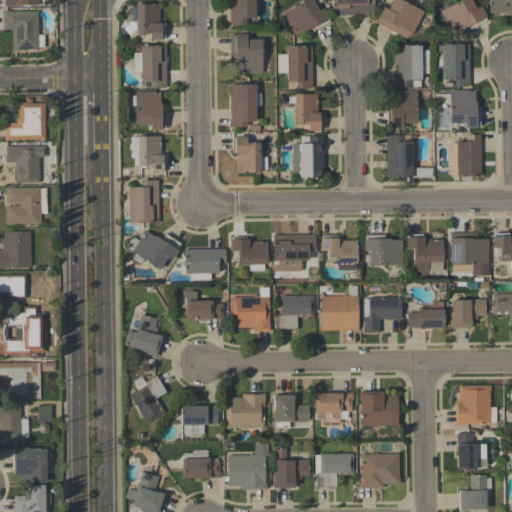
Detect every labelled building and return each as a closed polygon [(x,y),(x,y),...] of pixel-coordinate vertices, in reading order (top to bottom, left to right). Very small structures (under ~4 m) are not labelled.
[(229,25),(229,0),(254,0),(254,18),(245,18),(245,25),(229,25)] [(328,18),(327,19),(328,22),(311,31),(310,28),(294,36),(282,13),(305,0),(312,0),(318,10),(322,7),(328,18)] [(373,0),(373,14),(330,14),(330,0),(373,0)] [(391,0),(401,0),(423,11),(410,34),(405,38),(374,22),(377,18),(376,17),(382,7),(386,9),(391,0)] [(451,34),(438,11),(440,10),(436,4),(442,0),(449,0),(451,4),(458,0),(470,0),(475,7),(479,5),(485,16),(483,16),(485,19),(468,28),(467,26),(451,34)] [(511,0),(511,12),(488,13),(487,0),(511,0)] [(135,4),(158,4),(158,23),(160,23),(160,24),(163,24),(163,38),(160,38),(160,39),(149,39),(149,33),(135,33),(135,4)] [(11,30),(2,30),(1,10),(7,10),(7,11),(36,11),(36,35),(43,35),(43,48),(37,49),(17,49),(17,51),(11,51),(11,30)] [(229,35),(234,35),(234,34),(245,34),(245,39),(260,39),(260,73),(235,73),(235,61),(229,61),(229,35)] [(468,86),(452,87),(452,80),(443,80),(443,79),(441,79),(441,68),(437,68),(437,45),(442,45),(442,44),(468,44),(468,86)] [(395,87),(395,45),(420,45),(420,50),(427,50),(427,73),(420,73),(420,80),(419,80),(419,87),(395,87)] [(164,88),(148,88),(148,81),(139,81),(139,46),(164,46),(164,88)] [(311,46),(311,89),(295,89),(295,82),(285,82),(285,46),(311,46)] [(229,127),(229,84),(254,84),(254,93),(260,93),(260,105),(254,105),(254,121),(245,121),(245,127),(229,127)] [(416,90),(416,123),(401,123),(401,129),(389,129),(389,90),(416,90)] [(474,107),(479,107),(479,127),(475,127),(475,128),(464,128),(464,122),(448,123),(448,104),(442,104),(442,101),(434,102),(433,94),(448,94),(448,90),(473,90),(473,101),(474,101),(474,107)] [(133,92),(159,92),(159,103),(160,103),(160,110),(163,110),(163,128),(159,128),(159,130),(148,130),(148,125),(133,125),(133,106),(129,106),(129,95),(133,95),(133,92)] [(316,94),(316,112),(318,112),(318,114),(320,114),(321,129),(318,129),(318,131),(307,131),(307,124),(293,124),(293,94),(316,94)] [(3,141),(3,123),(15,123),(15,118),(17,118),(17,102),(24,102),(24,98),(31,98),(31,103),(43,103),(44,140),(42,140),(42,141),(38,141),(38,140),(9,140),(9,141),(3,141)] [(385,178),(385,134),(401,134),(401,141),(410,141),(410,167),(431,167),(431,178),(385,178)] [(450,143),(454,143),(454,142),(464,142),(464,134),(479,134),(479,176),(455,176),(455,175),(450,175),(450,143)] [(162,173),(150,173),(150,166),(136,166),(136,136),(160,136),(160,154),(162,154),(162,156),(164,156),(164,171),(162,171),(162,173)] [(233,136),(245,136),(245,143),(259,143),(259,157),(265,157),(265,169),(259,169),(259,173),(236,173),(236,154),(234,154),(234,153),(230,153),(230,138),(233,138),(233,136)] [(322,177),(291,177),(291,143),(299,143),(299,136),(322,136),(322,177)] [(14,184),(14,163),(4,163),(4,146),(11,146),(11,147),(44,146),(44,157),(37,157),(38,183),(21,183),(14,184)] [(157,180),(157,223),(126,223),(126,187),(139,187),(139,180),(157,180)] [(5,225),(5,217),(4,217),(4,206),(18,206),(18,203),(5,203),(4,187),(13,187),(13,188),(39,187),(39,189),(45,188),(46,214),(40,214),(40,224),(13,224),(13,225),(5,225)] [(130,252),(130,251),(125,248),(132,237),(137,241),(143,231),(153,237),(154,236),(160,240),(164,233),(179,243),(175,249),(177,250),(170,260),(166,257),(158,270),(130,252)] [(0,241),(2,241),(2,232),(29,232),(29,267),(4,267),(4,269),(0,269),(0,241)] [(449,265),(449,238),(449,233),(475,232),(475,239),(486,239),(487,275),(471,275),(471,270),(451,271),(451,265),(449,265)] [(511,267),(508,267),(508,261),(497,261),(497,247),(490,248),(490,236),(492,236),(492,234),(507,233),(507,236),(508,236),(508,238),(511,238),(511,267)] [(272,271),(272,264),(276,264),(276,260),(272,260),(271,235),(314,234),(314,251),(307,251),(307,260),(300,260),(300,271),(272,271)] [(442,271),(428,271),(428,272),(416,272),(415,262),(412,262),(412,249),(405,249),(405,237),(407,237),(407,235),(421,234),(421,237),(423,237),(423,239),(441,239),(442,271)] [(355,270),(337,270),(337,263),(326,263),(326,250),(319,250),(319,238),(321,238),(321,235),(335,235),(335,238),(337,238),(337,240),(355,240),(355,263),(355,270)] [(401,240),(401,265),(368,265),(368,251),(362,251),(362,239),(364,239),(364,235),(383,235),(383,239),(389,239),(389,240),(401,240)] [(248,271),(248,265),(236,265),(236,251),(229,251),(229,240),(231,240),(231,237),(246,237),(246,240),(247,240),(247,241),(266,241),(266,264),(263,264),(263,271),(248,271)] [(224,249),(224,263),(217,263),(217,273),(209,273),(209,279),(190,280),(190,273),(182,273),(182,249),(224,249)] [(25,297),(6,297),(6,294),(0,294),(0,274),(24,274),(25,297)] [(347,295),(347,285),(356,285),(356,295),(357,330),(320,330),(319,296),(340,296),(340,295),(347,295)] [(269,331),(252,331),(252,327),(230,327),(230,297),(251,297),(251,296),(258,296),(258,287),(267,287),(268,326),(269,326),(269,331)] [(184,320),(184,314),(184,301),(185,301),(183,292),(184,292),(185,291),(186,291),(187,290),(188,290),(189,290),(190,290),(192,291),(193,291),(194,291),(195,292),(194,301),(211,301),(211,303),(222,303),(222,319),(203,319),(203,320),(184,320)] [(511,326),(508,327),(508,314),(492,314),(492,293),(511,293),(511,326)] [(275,329),(275,316),(279,316),(279,296),(312,295),(312,317),(309,317),(305,317),(301,317),(297,317),(296,317),(296,329),(275,329)] [(399,297),(400,319),(397,319),(397,318),(393,318),(393,319),(389,319),(389,318),(385,318),(385,319),(378,319),(378,333),(363,333),(362,318),(362,299),(367,299),(367,298),(399,297)] [(470,328),(448,328),(448,322),(449,322),(449,313),(450,313),(450,299),(484,299),(484,316),(476,316),(476,319),(470,319),(470,328)] [(442,309),(442,328),(406,328),(406,312),(416,312),(416,309),(424,309),(424,307),(431,305),(434,301),(441,301),(441,309),(442,309)] [(43,353),(30,353),(30,355),(1,355),(1,313),(13,313),(13,311),(21,311),(21,307),(35,307),(35,313),(43,313),(43,353)] [(122,345),(126,330),(134,332),(139,314),(151,318),(151,316),(156,318),(153,327),(157,328),(155,334),(162,337),(156,358),(150,356),(150,355),(141,352),(142,351),(122,345)] [(0,363),(35,363),(36,376),(30,376),(30,399),(7,400),(7,384),(0,384),(0,363)] [(155,398),(156,400),(155,400),(157,404),(158,403),(160,406),(159,407),(161,410),(162,410),(163,413),(144,424),(128,395),(137,390),(131,381),(140,376),(143,382),(155,376),(164,392),(155,398)] [(489,385),(489,391),(488,391),(488,407),(495,407),(495,423),(489,423),(489,424),(460,424),(460,425),(454,425),(454,402),(458,402),(458,385),(489,385)] [(397,425),(376,426),(376,427),(368,427),(368,426),(359,426),(359,400),(358,400),(358,392),(382,392),(382,395),(396,395),(397,425)] [(247,428),(247,427),(229,428),(229,429),(224,429),(224,397),(241,397),(241,393),(264,393),(264,400),(263,400),(263,428),(254,428),(247,428)] [(313,413),(313,393),(351,393),(352,399),(350,399),(350,412),(348,412),(348,419),(338,419),(338,423),(322,423),(322,413),(313,413)] [(307,422),(288,422),(288,429),(274,429),(274,422),(273,422),(273,401),(272,401),(272,395),(293,395),(293,402),(292,402),(292,405),(307,405),(307,422)] [(26,438),(19,437),(19,441),(0,441),(0,405),(19,405),(19,419),(26,419),(26,438)] [(50,420),(36,420),(36,405),(50,405),(50,420)] [(182,434),(181,425),(179,425),(179,406),(216,406),(216,425),(202,425),(202,433),(195,434),(195,425),(189,425),(189,434),(182,434)] [(456,470),(456,433),(472,433),(472,444),(475,444),(475,445),(485,445),(485,459),(475,459),(475,470),(456,470)] [(265,490),(240,490),(240,486),(226,486),(226,456),(247,455),(247,454),(253,454),(253,443),(266,443),(267,456),(263,456),(264,482),(265,482),(265,490)] [(45,484),(20,484),(20,476),(13,476),(13,468),(11,468),(11,450),(13,450),(13,448),(26,448),(26,449),(45,449),(45,484)] [(308,459),(308,471),(309,471),(309,477),(300,477),(300,480),(293,480),(293,488),(272,488),(272,483),(273,483),(273,481),(274,481),(273,448),(285,448),(285,460),(292,460),(292,459),(308,459)] [(220,478),(180,479),(180,471),(181,471),(181,459),(182,459),(182,453),(190,453),(190,459),(208,458),(208,462),(211,462),(210,458),(217,458),(217,462),(218,462),(219,472),(220,472),(220,478)] [(399,484),(382,484),(382,488),(359,488),(359,482),(360,482),(360,454),(369,454),(369,453),(376,453),(376,454),(397,454),(398,478),(399,478),(399,484)] [(315,487),(315,473),(313,473),(313,454),(318,454),(352,454),(352,475),(348,475),(348,474),(344,474),(344,475),(341,475),(341,474),(337,474),(337,475),(335,475),(335,487),(315,487)] [(131,506),(132,500),(124,498),(126,488),(135,491),(136,487),(137,487),(141,472),(157,477),(153,491),(164,494),(158,511),(143,511),(144,510),(131,506)] [(458,490),(463,490),(463,491),(468,491),(468,475),(470,475),(471,475),(485,475),(485,478),(490,478),(490,490),(485,490),(485,510),(463,510),(463,511),(458,511),(458,490)] [(13,511),(13,497),(21,496),(21,486),(44,485),(44,511),(13,511)]
